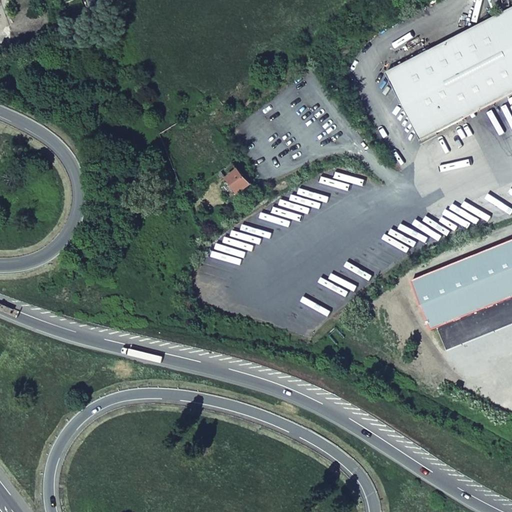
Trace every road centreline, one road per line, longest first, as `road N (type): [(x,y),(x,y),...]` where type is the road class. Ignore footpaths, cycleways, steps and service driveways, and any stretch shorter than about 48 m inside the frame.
road 1 (motorway): [(503,511),(286,388),(0,305)]
road 2 (motorway): [(52,511),(50,475),(70,429),(93,408),(140,393),(246,409),(317,440),(357,473),(372,511)]
road 3 (motorway): [(0,110),(57,142),(75,170),(80,201),(73,228),(57,246),(0,265)]
